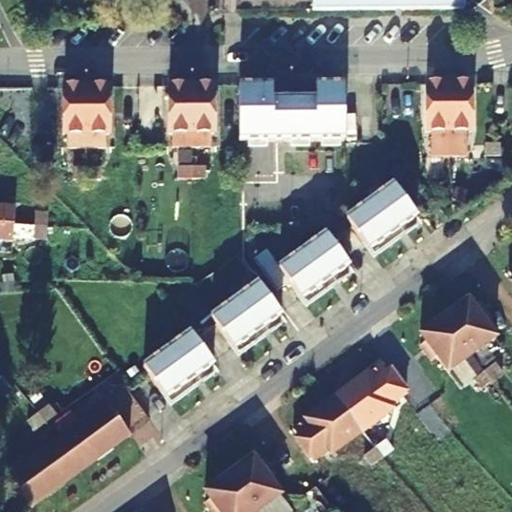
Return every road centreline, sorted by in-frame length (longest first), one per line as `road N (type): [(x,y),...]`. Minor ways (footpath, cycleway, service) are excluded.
road 1 (residential): [(83,511),(511,208)]
road 2 (residential): [(36,69),(467,62),(511,50)]
